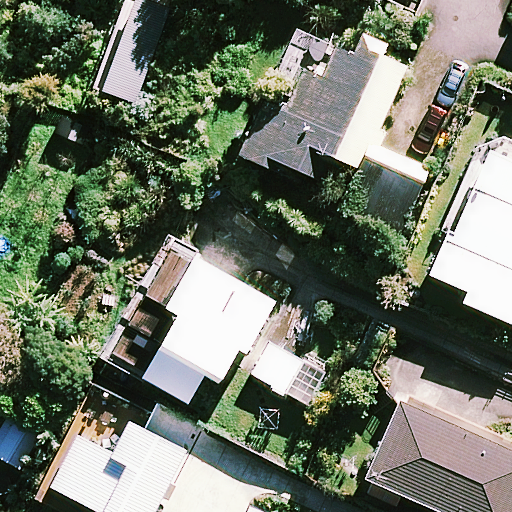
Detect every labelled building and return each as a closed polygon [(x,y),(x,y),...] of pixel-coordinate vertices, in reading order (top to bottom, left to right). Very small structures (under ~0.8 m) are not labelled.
[(361,18),(353,36),(337,28),(320,65),(302,57),(282,103),(266,96),(243,149),(322,184),(339,147),(359,156),(338,202),(399,229),(426,170),(369,145),(409,55),(385,45),(391,32),(361,18)] [(511,152),(488,141),(426,274),(511,315),(511,152)] [(277,289),(198,244),(171,252),(115,353),(190,395),(206,368),(217,374),(227,357),(310,404),(329,370),(255,329),(277,289)] [(507,511),(511,503),(511,437),(400,383),(363,460),(471,511),(507,511)] [(146,511),(186,437),(93,388),(38,490),(78,511),(146,511)]
